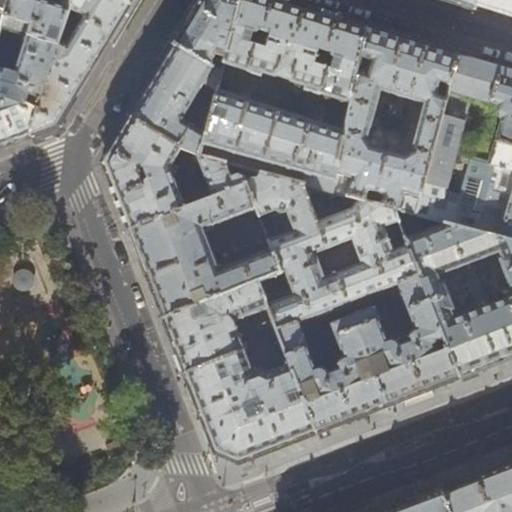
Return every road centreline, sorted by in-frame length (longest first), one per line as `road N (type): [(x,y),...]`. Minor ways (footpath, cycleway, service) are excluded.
road 1 (residential): [(73,149),(210,511)]
road 2 (secondary): [(294,511),(511,427)]
road 3 (residential): [(166,0),(73,149)]
road 4 (residential): [(369,0),(511,43)]
